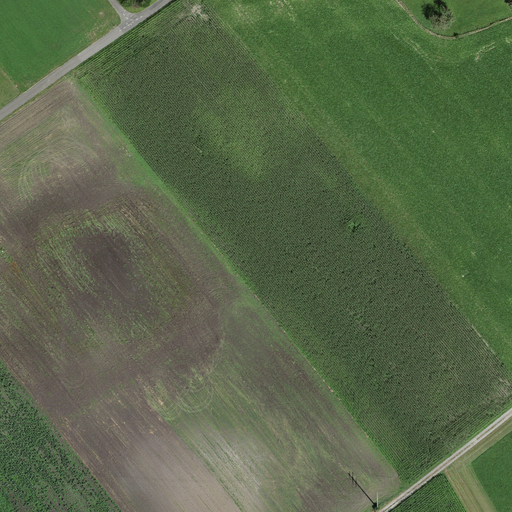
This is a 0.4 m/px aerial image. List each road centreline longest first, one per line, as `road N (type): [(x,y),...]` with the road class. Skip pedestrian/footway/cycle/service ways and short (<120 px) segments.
road 1 (track): [(383,511),(511,410)]
road 2 (track): [(0,114),(130,22)]
